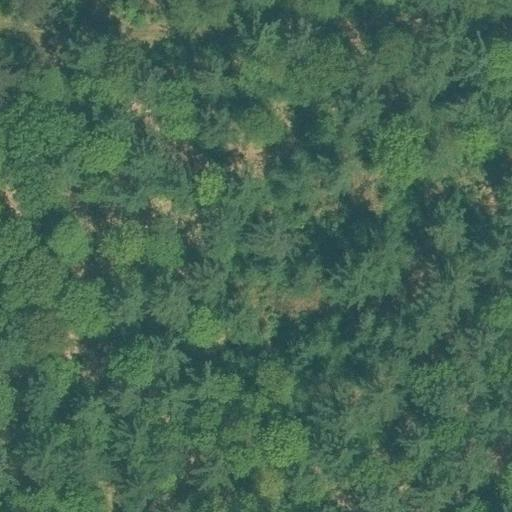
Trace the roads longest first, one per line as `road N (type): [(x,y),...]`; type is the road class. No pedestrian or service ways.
road 1 (track): [(511,28),(77,41),(0,30)]
road 2 (track): [(129,511),(77,41)]
road 3 (track): [(0,144),(104,0)]
